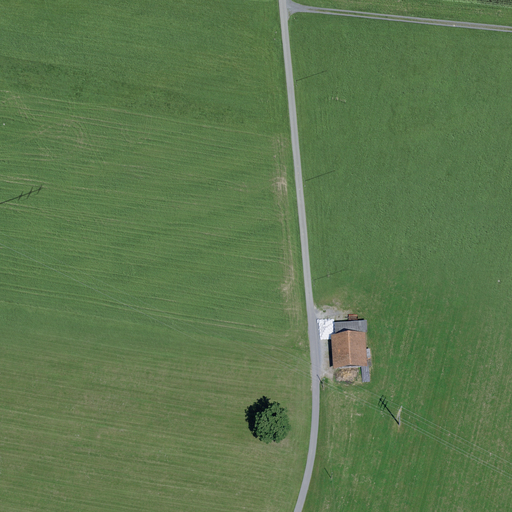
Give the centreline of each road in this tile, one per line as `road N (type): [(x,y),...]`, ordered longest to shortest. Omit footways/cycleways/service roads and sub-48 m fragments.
road 1 (track): [(296,511),(311,450),(315,368),(282,0)]
road 2 (track): [(283,4),(511,29)]
